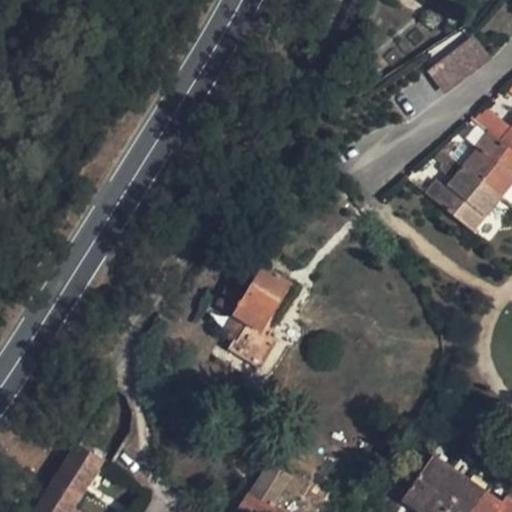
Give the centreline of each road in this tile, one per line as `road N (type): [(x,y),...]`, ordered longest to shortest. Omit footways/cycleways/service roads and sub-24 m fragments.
road 1 (residential): [(17,511),(238,185),(293,95),(333,0)]
road 2 (tertiary): [(0,385),(239,0)]
